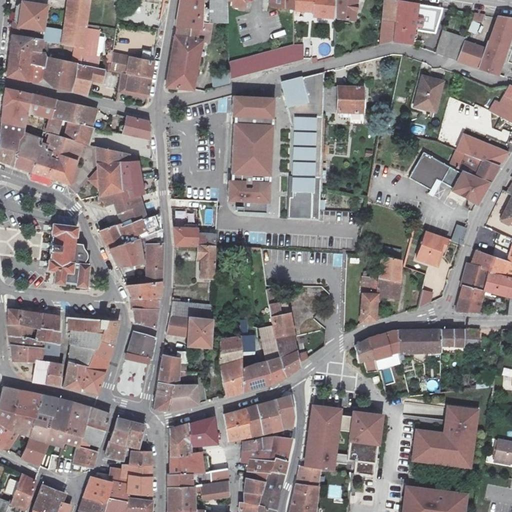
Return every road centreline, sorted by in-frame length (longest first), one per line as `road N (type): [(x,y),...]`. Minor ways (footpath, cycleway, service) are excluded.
road 1 (residential): [(511,84),(390,47),(158,105)]
road 2 (residential): [(157,116),(167,253),(144,416)]
road 3 (residential): [(442,316),(450,277),(511,158)]
road 4 (unclassified): [(115,291),(66,201),(0,177)]
road 5 (residential): [(442,316),(378,325),(296,379)]
road 6 (residential): [(157,116),(0,78)]
road 7 (residential): [(281,511),(298,433),(296,379)]
